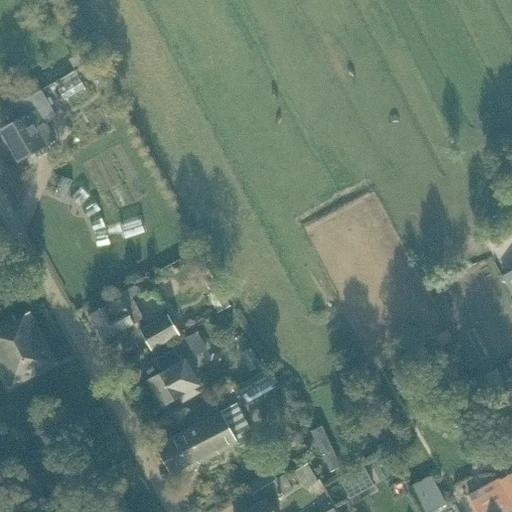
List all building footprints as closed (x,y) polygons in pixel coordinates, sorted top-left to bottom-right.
[(83,51),(68,60),(74,69),(89,60),(83,51)] [(93,64),(83,70),(89,80),(99,74),(93,64)] [(55,140),(46,125),(57,118),(41,91),(16,106),(24,119),(2,131),(19,161),(44,147),(55,140)] [(209,269),(199,252),(184,260),(194,278),(209,269)] [(511,294),(511,270),(502,276),(511,294)] [(211,274),(206,277),(212,288),(218,285),(211,274)] [(143,319),(132,299),(140,294),(135,285),(118,294),(120,299),(90,315),(104,340),(134,324),(143,319)] [(207,296),(217,313),(230,305),(219,288),(207,296)] [(0,369),(10,389),(57,363),(29,313),(16,320),(14,316),(0,323),(0,369)] [(140,331),(151,351),(179,335),(168,315),(140,331)] [(435,336),(424,341),(430,353),(452,342),(446,330),(435,336)] [(208,350),(197,332),(182,341),(192,359),(208,350)] [(451,349),(444,353),(450,364),(458,360),(451,349)] [(185,360),(181,362),(174,350),(156,360),(163,372),(149,381),(164,405),(179,396),(182,402),(199,392),(196,387),(199,385),(185,360)] [(268,368),(232,388),(242,406),(270,390),(268,387),(276,382),(268,368)] [(463,370),(451,376),(459,391),(471,384),(463,370)] [(509,392),(499,374),(482,384),(492,402),(509,392)] [(173,478),(238,444),(239,448),(254,440),(236,405),(157,446),(173,478)] [(320,428),(310,433),(329,473),(339,468),(320,428)] [(305,489),(317,482),(306,464),(294,472),(305,489)] [(373,486),(362,466),(339,479),(350,498),(373,486)] [(21,483),(16,474),(7,479),(3,471),(0,473),(0,493),(2,497),(17,489),(16,486),(21,483)] [(272,511),(269,505),(283,497),(293,491),(285,477),(274,483),(254,495),(260,504),(247,511),(272,511)] [(431,477),(409,490),(421,511),(432,511),(446,504),(431,477)] [(508,511),(511,510),(511,502),(499,479),(473,492),(474,494),(468,498),(476,511),(508,511)]
